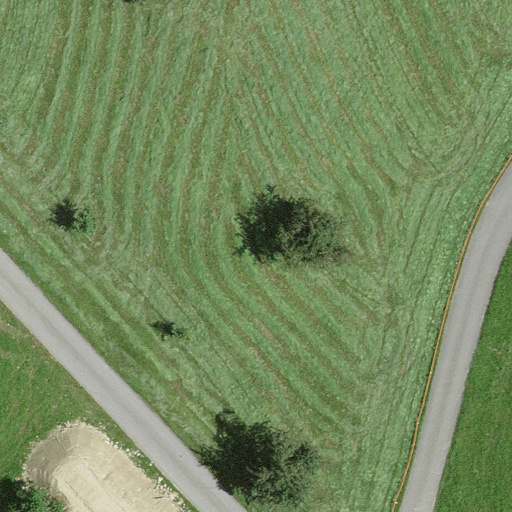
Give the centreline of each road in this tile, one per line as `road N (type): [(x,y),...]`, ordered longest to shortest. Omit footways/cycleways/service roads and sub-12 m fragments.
road 1 (unclassified): [(0,264),(228,511)]
road 2 (track): [(511,215),(427,511)]
